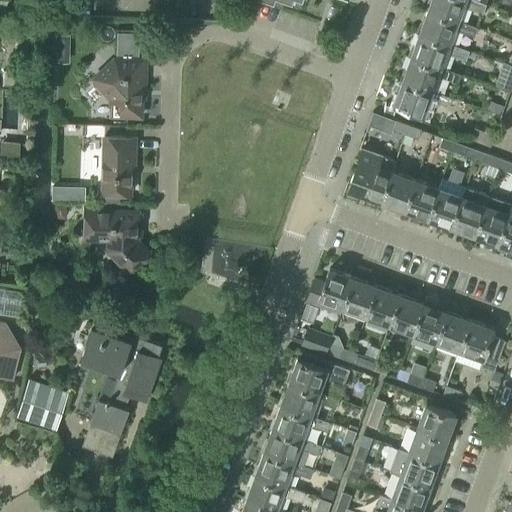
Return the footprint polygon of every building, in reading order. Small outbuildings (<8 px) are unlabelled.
[(471,0),(429,0),(426,10),(457,21),(462,5),(483,13),(485,5),(475,1),(471,0)] [(426,10),(418,35),(448,45),(454,29),(474,36),(476,29),(457,22),(457,21),(426,10)] [(418,35),(409,58),(439,68),(440,68),(445,52),(465,59),(468,52),(448,45),(418,35)] [(409,58),(401,81),(431,92),(431,91),(437,76),(457,83),(460,75),(440,68),(439,68),(409,58)] [(142,62),(142,60),(116,59),(94,78),(97,81),(94,83),(103,94),(106,92),(113,99),(112,115),(140,116),(141,75),(145,75),(146,63),(142,62)] [(494,85),(509,91),(511,81),(511,64),(508,63),(503,62),(494,85)] [(4,70),(3,86),(29,87),(30,71),(4,70)] [(393,105),(403,108),(401,115),(420,122),(427,102),(428,99),(448,106),(451,98),(431,91),(431,92),(401,81),(393,105)] [(372,112),(366,129),(369,130),(371,125),(391,132),(392,129),(395,121),(395,120),(372,112)] [(408,124),(395,120),(395,121),(392,129),(404,134),(408,124)] [(408,124),(404,134),(405,134),(413,137),(418,138),(421,129),(408,124)] [(405,134),(402,142),(410,145),(413,137),(405,134)] [(130,193),(131,138),(103,137),(102,192),(130,193)] [(440,138),(437,147),(451,152),(454,143),(440,138)] [(19,142),(0,141),(0,152),(0,156),(19,157),(19,142)] [(454,143),(451,152),(463,156),(472,160),(475,150),(466,147),(454,143)] [(362,149),(349,183),(358,187),(356,192),(380,201),(394,161),(362,149)] [(475,150),(472,160),(484,164),(498,169),(501,160),(495,158),(487,155),(477,151),(475,150)] [(511,163),(501,160),(498,169),(511,173),(511,163)] [(394,161),(380,201),(403,209),(414,180),(415,177),(393,169),(396,161),(394,161)] [(438,188),(427,218),(450,226),(461,197),(460,196),(464,187),(441,179),(438,188)] [(414,180),(403,209),(427,218),(438,188),(414,180)] [(461,197),(450,226),(474,235),(488,196),(464,187),(460,196),(461,197)] [(53,188),(53,201),(72,201),(84,202),(85,189),(72,189),(53,188)] [(488,196),(474,235),(497,243),(511,204),(510,204),(488,196)] [(55,204),(54,217),(65,218),(66,205),(55,204)] [(511,204),(497,243),(511,248),(511,204)] [(103,206),(86,206),(85,237),(109,238),(109,250),(128,270),(148,251),(136,240),(137,211),(103,210),(103,206)] [(314,279),(305,302),(337,314),(339,307),(341,307),(352,277),(328,269),(323,282),(314,279)] [(352,277),(341,307),(364,316),(375,286),(352,277)] [(375,286),(364,316),(388,324),(399,295),(375,286)] [(0,314),(19,317),(21,290),(0,287),(0,314)] [(399,295),(388,324),(411,333),(422,303),(399,295)] [(422,303),(411,333),(435,341),(445,312),(436,308),(438,303),(424,297),(422,303)] [(445,312),(435,341),(458,349),(469,320),(445,312)] [(469,320),(458,349),(482,358),(486,347),(499,352),(503,341),(490,336),(492,329),(469,320)] [(0,376),(12,379),(21,348),(6,323),(0,321),(0,376)] [(93,321),(81,356),(119,369),(108,400),(99,397),(90,422),(81,446),(111,456),(119,432),(128,407),(119,404),(123,391),(146,399),(161,356),(158,355),(162,344),(142,337),(132,334),(131,338),(108,330),(110,327),(93,321)] [(307,326),(301,343),(312,347),(325,352),(328,342),(331,335),(307,326)] [(328,342),(325,352),(338,357),(341,347),(328,342)] [(482,358),(479,366),(492,371),(492,370),(499,352),(486,347),(482,358)] [(297,358),(288,382),(318,393),(323,379),(343,386),(349,368),(304,352),(302,359),(297,358)] [(372,369),(375,359),(363,355),(359,364),(372,369)] [(375,359),(372,369),(385,374),(389,365),(375,359)] [(398,367),(395,377),(406,381),(419,386),(422,376),(410,372),(398,367)] [(27,376),(15,418),(55,429),(67,387),(27,376)] [(422,376),(419,386),(432,391),(436,381),(422,376)] [(288,382),(279,406),(309,417),(309,416),(314,401),(335,409),(338,400),(318,393),(288,382)] [(454,399),(458,390),(444,385),(441,394),(454,399)] [(371,411),(380,414),(385,401),(376,398),(371,411)] [(424,403),(416,427),(446,438),(454,414),(424,403)] [(279,406),(271,429),(301,440),(301,439),(306,425),(326,432),(329,423),(309,416),(309,417),(279,406)] [(375,427),(380,414),(371,411),(367,424),(375,427)] [(416,427),(407,450),(437,461),(446,438),(416,427)] [(341,428),(338,434),(346,438),(349,432),(341,428)] [(271,429),(262,452),(292,463),(292,462),(302,465),(307,451),(318,455),(321,446),(301,439),(301,440),(271,429)] [(354,458),(363,461),(368,448),(359,444),(354,458)] [(391,461),(388,471),(398,474),(429,485),(437,461),(407,450),(397,447),(391,461)] [(262,452),(254,475),(284,486),(289,471),(309,478),(312,469),(302,465),(292,462),(292,463),(262,452)] [(359,473),(363,461),(354,458),(350,470),(359,473)] [(30,466),(38,481),(51,474),(43,459),(30,466)] [(343,465),(332,462),(327,475),(338,478),(343,465)] [(398,474),(390,498),(420,508),(429,485),(398,474)] [(254,475),(245,499),(276,509),(281,494),(301,501),(304,493),(284,486),(254,475)] [(323,491),(320,499),(329,502),(332,494),(323,491)] [(337,505),(346,508),(351,495),(342,492),(337,505)] [(379,494),(372,511),(418,511),(420,508),(390,498),(379,494)] [(245,499),(240,511),(284,511),(276,509),(245,499)]
